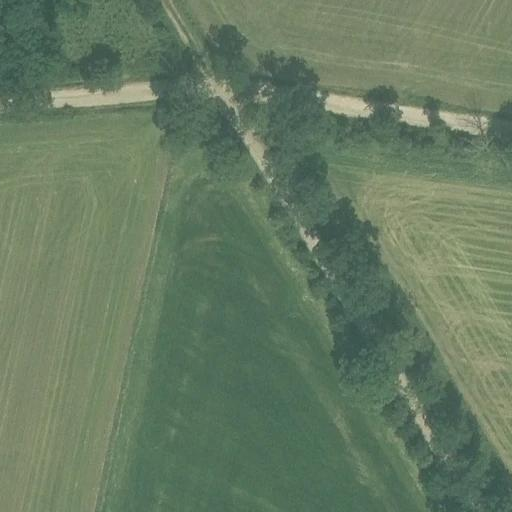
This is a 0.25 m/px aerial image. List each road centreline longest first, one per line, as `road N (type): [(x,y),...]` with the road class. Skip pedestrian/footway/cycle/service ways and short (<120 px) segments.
road 1 (track): [(230,90),(481,511)]
road 2 (track): [(511,131),(230,90)]
road 3 (track): [(230,90),(0,103)]
